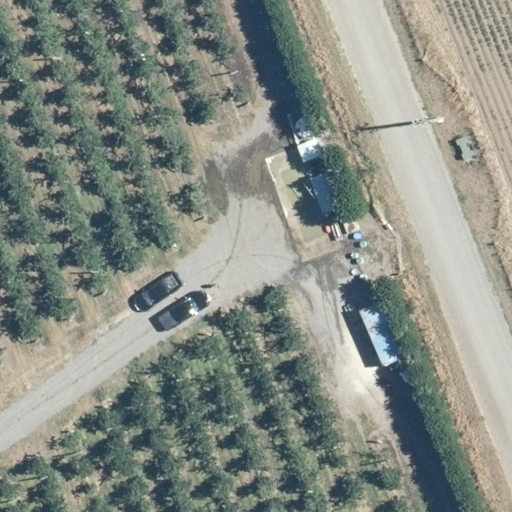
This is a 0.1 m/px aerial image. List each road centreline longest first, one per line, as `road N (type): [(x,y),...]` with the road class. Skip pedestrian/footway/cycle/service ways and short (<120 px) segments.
road 1 (unknown): [(343,0),(511,430)]
road 2 (unclassified): [(0,429),(270,232)]
